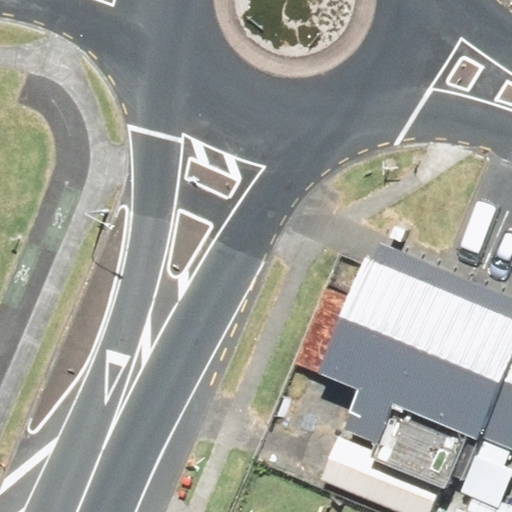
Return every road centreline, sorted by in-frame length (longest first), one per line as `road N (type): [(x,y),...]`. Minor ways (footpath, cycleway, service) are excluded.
road 1 (tertiary): [(326,103),(186,340),(104,451)]
road 2 (tertiary): [(104,451),(148,257),(162,146),(193,53)]
road 3 (residential): [(191,50),(14,0)]
road 4 (residential): [(511,133),(337,100)]
road 5 (tertiary): [(326,103),(296,109),(251,101),(224,87),(193,53)]
road 6 (tertiary): [(407,0),(380,68),(337,100)]
